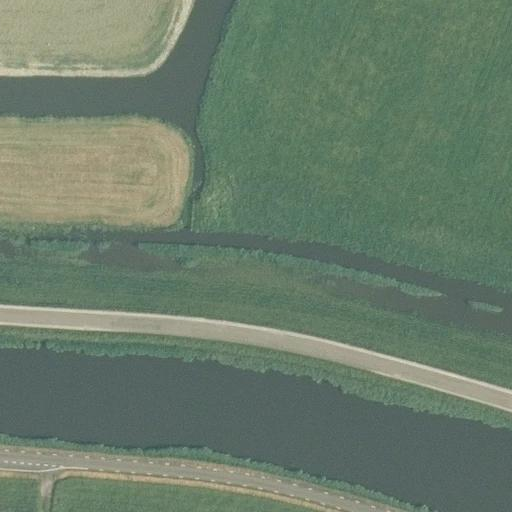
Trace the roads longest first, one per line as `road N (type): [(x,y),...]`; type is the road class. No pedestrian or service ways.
road 1 (tertiary): [(511,404),(240,334),(0,316)]
road 2 (unclassified): [(0,454),(210,474),(366,511)]
